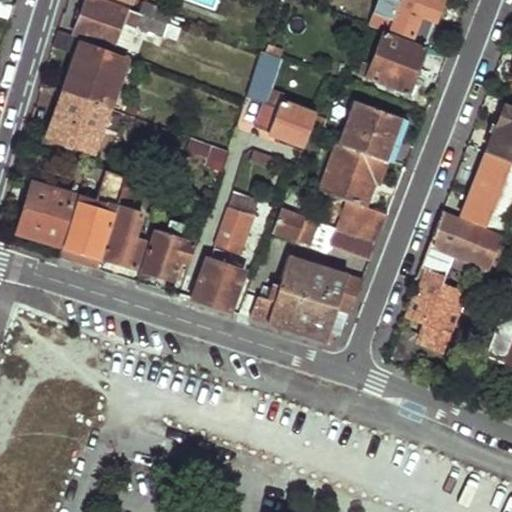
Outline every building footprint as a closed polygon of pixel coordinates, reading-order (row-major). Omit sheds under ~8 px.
[(96,0),(85,0),(73,34),(113,48),(123,22),(165,37),(169,24),(139,13),(127,9),(127,11),(96,0)] [(441,0),(402,0),(392,28),(413,36),(422,15),(436,20),(443,1),(441,0)] [(143,2),(139,13),(169,24),(173,13),(143,2)] [(81,87),(77,94),(110,107),(126,65),(78,47),(81,39),(58,31),(52,48),(75,56),(66,82),(81,87)] [(387,31),(368,78),(408,92),(425,46),(387,31)] [(282,57),(262,50),(260,56),(248,95),(267,102),(282,57)] [(81,87),(66,82),(63,89),(77,94),(81,87)] [(63,89),(48,135),(93,151),(110,107),(77,94),(63,89)] [(267,102),(259,127),(286,138),(284,142),(303,150),(319,107),(284,94),(279,107),(267,102)] [(404,116),(360,99),(343,143),(387,160),(404,116)] [(511,107),(506,105),(488,151),(511,160),(511,107)] [(192,137),(186,155),(225,169),(231,151),(192,137)] [(347,199),(337,228),(377,243),(388,214),(366,205),(376,179),(380,180),(387,160),(343,143),(340,142),(321,189),(347,199)] [(265,182),(270,155),(251,151),(246,178),(265,182)] [(76,201),(62,245),(59,257),(75,262),(79,251),(101,258),(115,213),(126,177),(88,163),(84,176),(97,180),(89,205),(76,201)] [(140,181),(126,177),(115,213),(118,214),(104,257),(134,267),(146,231),(136,228),(141,214),(129,209),(140,181)] [(34,181),(18,231),(57,243),(72,194),(34,181)] [(234,191),(230,207),(255,216),(261,201),(234,191)] [(230,207),(216,244),(243,254),(255,216),(230,207)] [(282,208),(274,230),(310,244),(319,221),(282,208)] [(406,327),(395,357),(408,363),(419,337),(446,346),(464,299),(458,297),(462,287),(442,279),(454,249),(468,255),(461,271),(480,279),(488,257),(495,260),(501,246),(496,244),(501,232),(444,209),(422,266),(426,267),(407,314),(425,321),(420,332),(406,327)] [(319,221),(310,244),(328,251),(331,242),(337,228),(319,221)] [(155,232),(141,269),(174,279),(180,262),(189,265),(196,244),(182,239),(185,227),(173,222),(167,235),(155,232)] [(337,228),(331,242),(371,258),(377,243),(337,228)] [(79,251),(75,262),(98,269),(101,258),(79,251)] [(258,291),(249,316),(294,330),(330,341),(334,331),(329,330),(338,308),(350,312),(364,278),(291,252),(276,297),(258,291)] [(208,258),(192,299),(213,305),(230,310),(242,269),(211,258),(208,258)] [(511,278),(508,276),(498,298),(511,303),(511,278)] [(0,511),(38,511),(90,331),(11,309),(0,346),(0,349),(23,356),(0,439),(0,511)] [(511,311),(505,309),(486,357),(511,367),(511,311)] [(407,314),(403,325),(406,327),(420,332),(425,321),(407,314)]
